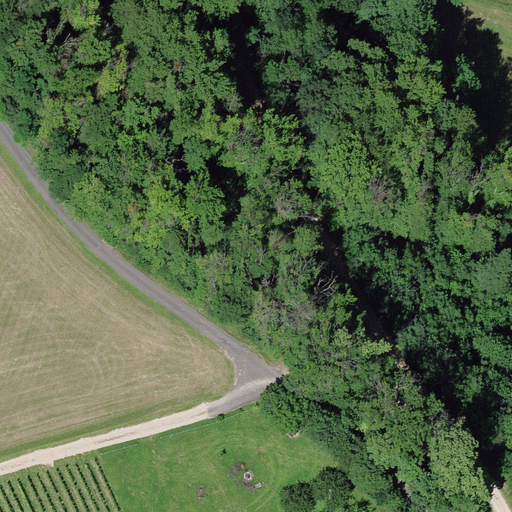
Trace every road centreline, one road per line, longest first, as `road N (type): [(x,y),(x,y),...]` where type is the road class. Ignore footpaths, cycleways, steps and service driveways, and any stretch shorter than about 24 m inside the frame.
road 1 (track): [(503,511),(316,235),(263,130),(245,67),(241,0)]
road 2 (track): [(0,132),(114,264),(351,437),(411,511)]
road 3 (track): [(0,470),(206,413)]
